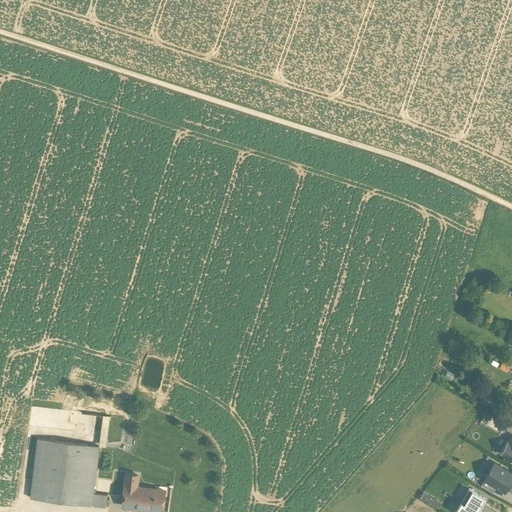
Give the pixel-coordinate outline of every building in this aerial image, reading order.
[(511,435),(511,436),(508,441),(500,453),(511,460),(511,435)] [(54,439),(37,437),(30,497),(46,499),(54,439)] [(99,445),(54,439),(46,499),(91,504),(93,493),(99,445)] [(511,479),(511,475),(494,465),(485,480),(505,492),(511,479)] [(155,488),(137,486),(138,474),(126,472),(122,504),(162,509),(164,495),(154,494),(155,488)] [(485,498),(469,488),(454,511),(480,511),(484,506),(481,505),(485,498)] [(107,494),(93,493),(91,504),(105,506),(107,494)]
